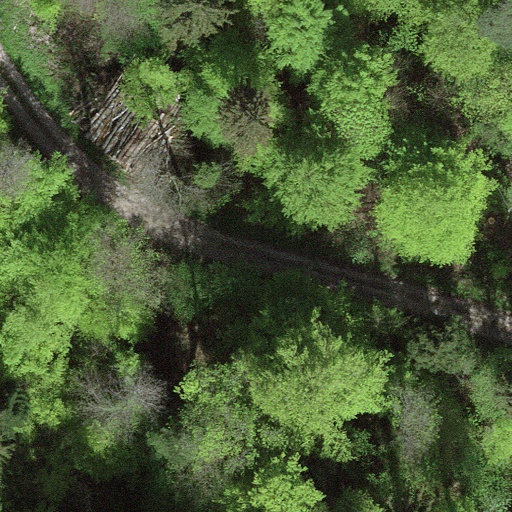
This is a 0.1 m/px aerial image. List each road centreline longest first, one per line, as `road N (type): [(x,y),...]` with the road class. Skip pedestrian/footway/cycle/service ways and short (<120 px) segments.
road 1 (track): [(0,66),(33,125),(94,186),(168,225),(511,318)]
road 2 (track): [(155,511),(166,376),(150,304),(168,225)]
